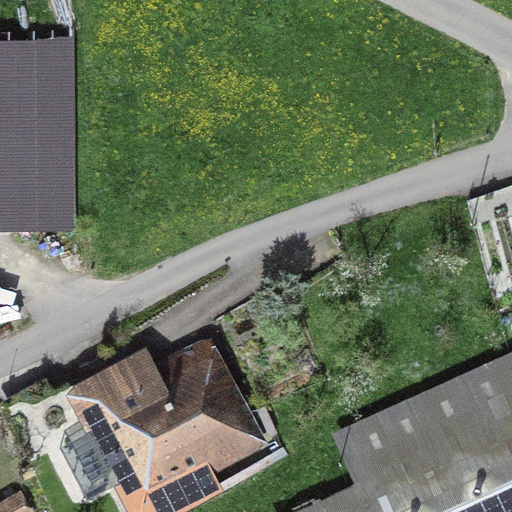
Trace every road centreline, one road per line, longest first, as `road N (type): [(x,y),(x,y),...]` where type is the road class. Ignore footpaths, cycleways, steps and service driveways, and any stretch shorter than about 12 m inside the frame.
road 1 (unclassified): [(0,358),(271,229),(511,150)]
road 2 (tertiary): [(511,53),(403,0)]
